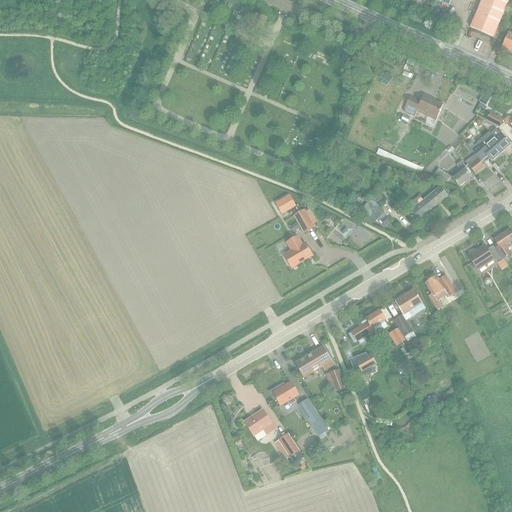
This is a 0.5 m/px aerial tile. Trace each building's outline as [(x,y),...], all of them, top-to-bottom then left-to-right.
[(493,37),(509,0),(482,0),(470,28),(493,37)] [(260,33),(267,18),(257,13),(250,28),(260,33)] [(511,34),(508,33),(502,48),(511,52),(511,34)] [(410,97),(403,111),(415,116),(417,112),(436,121),(443,105),(430,99),(431,98),(424,95),(421,102),(410,97)] [(511,130),(511,121),(508,116),(504,120),(490,113),(486,120),(500,127),(505,123),(511,130)] [(492,160),(510,145),(499,133),(482,148),(478,144),(472,150),(482,161),(488,156),(492,160)] [(386,153),(378,149),(376,154),(384,157),(386,153)] [(423,168),(388,153),(386,157),(421,173),(423,168)] [(473,176),(484,167),(475,155),(465,162),(474,172),(471,174),(473,176)] [(459,187),(471,178),(464,170),(467,168),(461,161),(456,165),(461,172),(453,178),(459,187)] [(447,182),(451,176),(439,168),(435,174),(447,182)] [(415,223),(448,196),(440,187),(407,214),(415,223)] [(276,204),(282,214),(296,206),(290,196),(276,204)] [(383,213),(376,205),(368,212),(375,220),(383,213)] [(317,221),(308,207),(294,216),(305,233),(314,227),(312,223),(317,221)] [(511,233),(511,231),(496,240),(499,246),(497,247),(504,258),(511,253),(508,248),(511,245),(510,242),(511,241),(511,233)] [(284,255),(292,269),(313,256),(305,243),(302,244),(298,236),(287,243),(291,251),(284,255)] [(470,257),(478,270),(494,260),(497,264),(503,261),(494,246),(488,250),(486,247),(470,257)] [(447,295),(449,298),(456,294),(446,276),(439,280),(437,276),(426,283),(432,294),(429,296),(437,310),(441,308),(437,301),(447,295)] [(403,316),(423,304),(414,290),(395,302),(403,315),(395,321),(405,337),(412,332),(403,316)] [(352,333),(357,342),(359,341),(359,340),(374,331),(376,334),(388,326),(384,320),(385,319),(380,311),(367,320),(369,323),(358,330),(358,329),(352,333)] [(397,346),(405,341),(398,329),(389,334),(397,346)] [(323,347),(295,363),(304,378),(323,367),(325,371),(335,366),(323,347)] [(365,371),(376,364),(371,356),(360,362),(357,357),(352,360),(357,370),(363,367),(365,371)] [(330,373),(337,392),(345,389),(338,370),(330,373)] [(303,396),(295,383),(288,388),(286,386),(274,394),(280,403),(282,402),(285,407),(292,403),(295,406),(301,403),(298,399),(303,396)] [(426,408),(438,401),(435,396),(423,403),(426,408)] [(309,400),(300,406),(320,435),(329,429),(309,400)] [(254,436),(255,436),(258,441),(276,429),(264,410),(246,422),(254,436)] [(289,434),(279,440),(290,457),(300,451),(289,434)]
